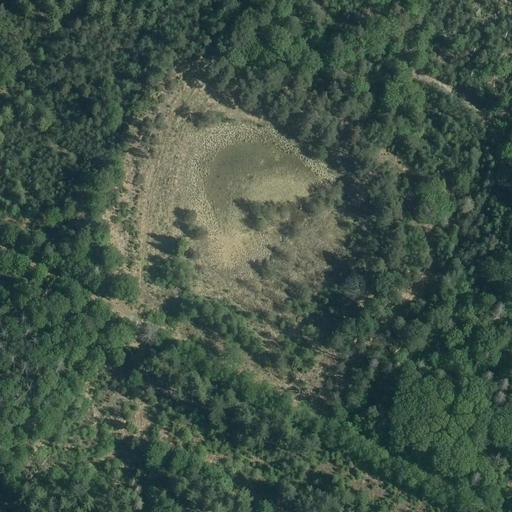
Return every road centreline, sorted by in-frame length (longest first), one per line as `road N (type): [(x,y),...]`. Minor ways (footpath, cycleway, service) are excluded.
road 1 (track): [(493,511),(0,246)]
road 2 (track): [(146,511),(137,319)]
